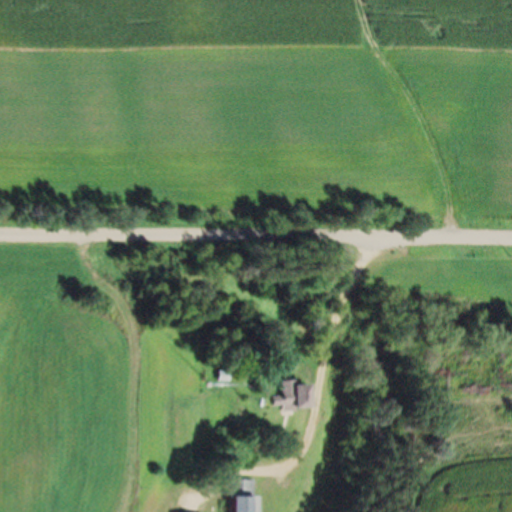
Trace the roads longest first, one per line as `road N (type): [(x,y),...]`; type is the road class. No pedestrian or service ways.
road 1 (residential): [(0,234),(511,236)]
road 2 (residential): [(369,236),(333,321),(319,381),(322,440),(303,475),(229,507)]
